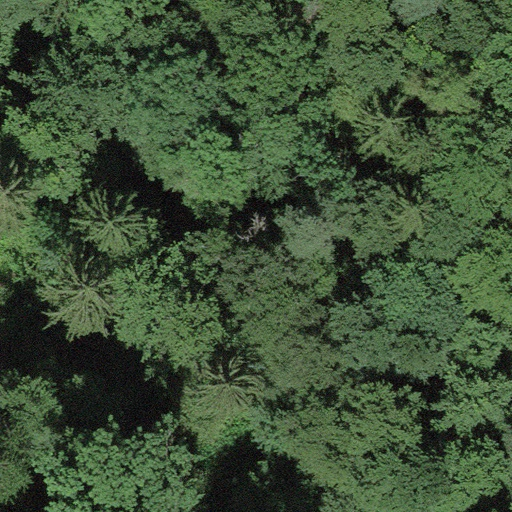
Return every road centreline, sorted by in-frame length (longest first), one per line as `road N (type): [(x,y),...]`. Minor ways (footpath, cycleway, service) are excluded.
road 1 (track): [(303,0),(390,82),(511,264)]
road 2 (track): [(0,318),(130,399)]
